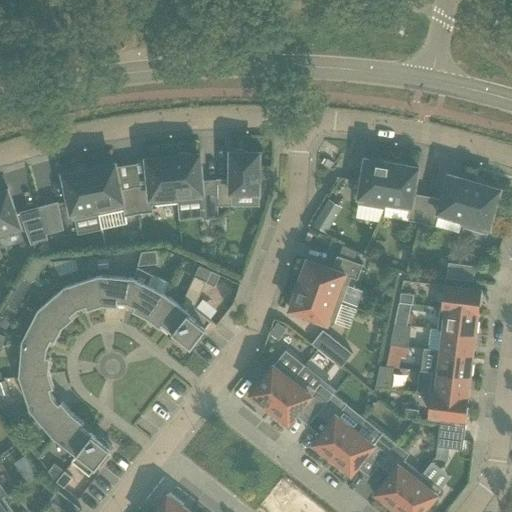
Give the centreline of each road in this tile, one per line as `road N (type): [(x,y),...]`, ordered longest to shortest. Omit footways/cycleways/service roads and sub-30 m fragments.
road 1 (residential): [(0,160),(185,120),(263,117),(298,129)]
road 2 (residential): [(298,129),(296,202),(246,347),(205,394)]
road 3 (tertiary): [(285,61),(94,77),(0,99)]
road 4 (residential): [(298,129),(343,119),(397,127),(511,163)]
road 5 (residential): [(354,511),(205,394)]
road 6 (tertiary): [(458,58),(317,50),(285,61)]
road 7 (tertiary): [(285,61),(451,95)]
road 8 (residential): [(511,350),(500,449),(473,511)]
